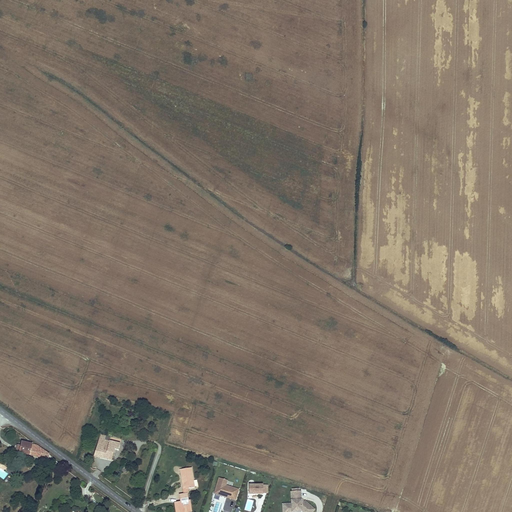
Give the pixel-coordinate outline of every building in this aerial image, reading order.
[(94,456),(100,457),(104,440),(108,441),(110,436),(101,434),(94,456)] [(108,441),(104,440),(100,457),(112,460),(115,449),(118,450),(120,444),(108,441)] [(36,445),(22,442),(20,453),(49,458),(49,454),(36,445)] [(193,481),(191,468),(180,470),(182,481),(184,481),(184,484),(182,484),(183,489),(188,489),(188,491),(195,490),(194,483),(192,482),(193,481)] [(219,477),(215,494),(237,500),(240,489),(227,485),(228,479),(219,477)] [(250,483),(250,493),(264,494),(265,493),(268,493),(268,485),(265,485),(265,484),(250,483)] [(311,511),(313,510),(304,501),(303,502),(302,503),(300,501),(300,500),(300,491),(298,491),(292,492),(290,492),(291,504),(285,505),(285,511),(296,511),(301,511),(302,511),(301,511),(311,511)] [(179,503),(172,504),(173,511),(189,511),(188,501),(187,501),(186,494),(183,495),(177,496),(179,503)]
